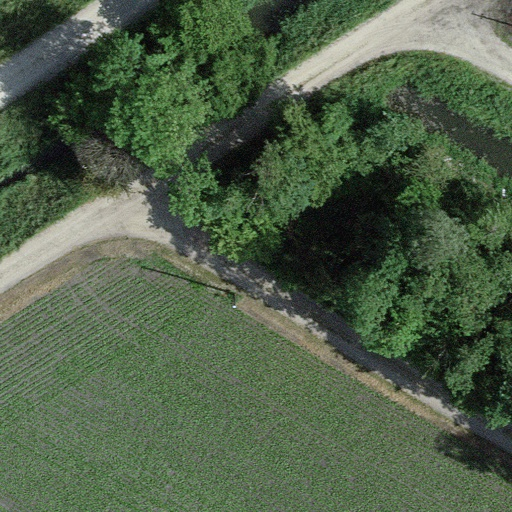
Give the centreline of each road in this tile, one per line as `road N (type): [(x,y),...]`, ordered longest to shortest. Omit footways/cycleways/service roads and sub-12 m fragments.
road 1 (track): [(511,441),(125,213)]
road 2 (track): [(125,213),(438,16)]
road 3 (track): [(131,0),(0,93)]
road 4 (track): [(0,289),(125,213)]
